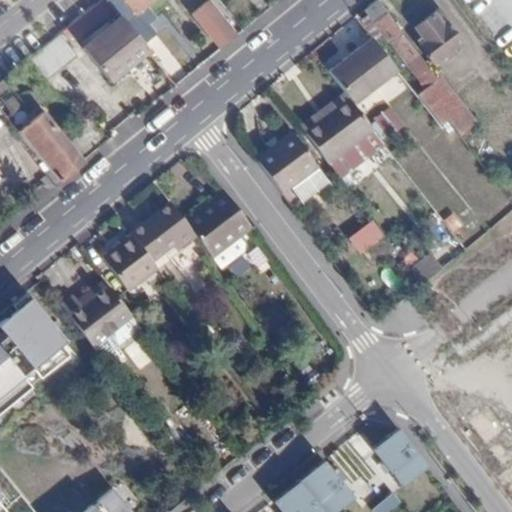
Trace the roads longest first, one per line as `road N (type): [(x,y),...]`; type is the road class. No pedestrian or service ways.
road 1 (residential): [(192,114),(388,374)]
road 2 (residential): [(192,114),(0,272)]
road 3 (residential): [(215,511),(388,374)]
road 4 (residential): [(332,0),(192,114)]
road 5 (residential): [(388,374),(495,511)]
